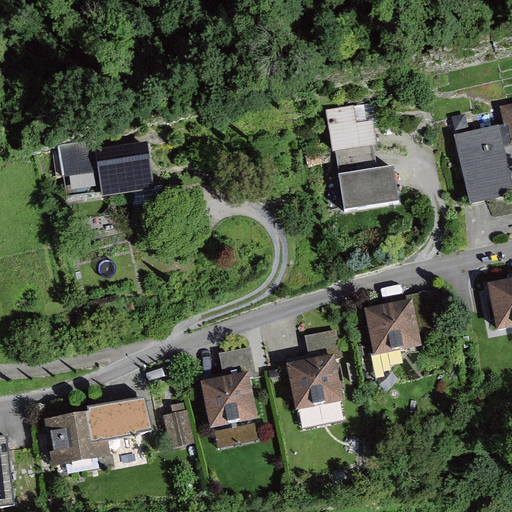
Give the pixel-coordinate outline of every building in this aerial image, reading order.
[(511,103),(501,106),(505,125),(497,127),(501,147),(511,144),(511,103)] [(368,106),(330,112),(340,174),(377,168),(376,161),(368,106)] [(496,127),(456,136),(471,202),(478,200),(511,193),(501,147),(497,127),(496,127)] [(91,145),(60,150),(68,198),(101,192),(102,197),(155,188),(148,144),(93,153),(91,145)] [(377,168),(340,174),(346,213),(400,204),(394,165),(377,168)] [(511,278),(489,284),(498,331),(511,327),(511,278)] [(418,292),(423,324),(447,320),(442,288),(418,292)] [(413,300),(366,309),(374,354),(421,345),(413,300)] [(336,331),(305,338),(307,348),(309,359),(287,364),(297,411),(343,401),(334,360),(342,358),(336,331)] [(224,377),(201,382),(210,428),(258,418),(250,377),(256,375),(250,348),(219,354),(224,377)] [(89,413),(46,420),(53,462),(108,453),(105,438),(154,430),(148,396),(124,401),(88,407),(89,413)] [(198,443),(190,411),(164,417),(171,449),(198,443)] [(0,505),(13,504),(5,436),(0,436),(0,505)]
